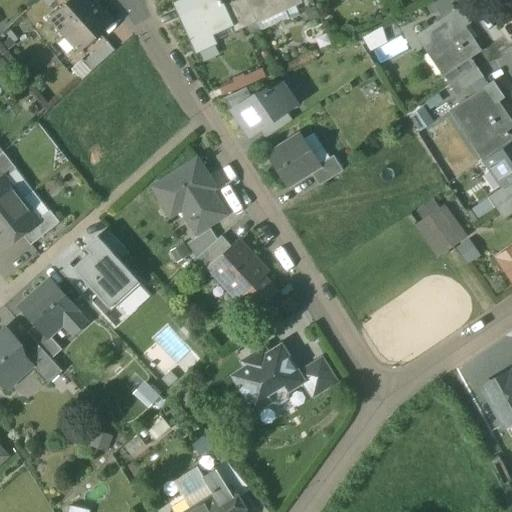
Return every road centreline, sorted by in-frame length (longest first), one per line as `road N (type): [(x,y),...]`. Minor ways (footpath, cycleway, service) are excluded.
road 1 (residential): [(127,0),(385,408)]
road 2 (residential): [(511,320),(385,408)]
road 3 (residential): [(385,408),(308,511)]
